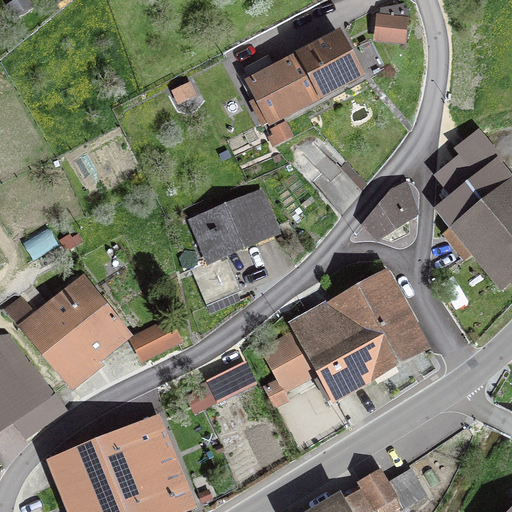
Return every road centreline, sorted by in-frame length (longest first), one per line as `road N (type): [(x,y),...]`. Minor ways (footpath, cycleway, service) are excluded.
road 1 (residential): [(3,511),(14,480),(93,403),(215,347),(336,252)]
road 2 (tertiary): [(465,379),(253,511)]
road 3 (residential): [(424,145),(437,87),(424,0)]
road 4 (residential): [(336,252),(366,193),(424,145)]
road 5 (residential): [(404,264),(465,379)]
road 6 (residential): [(424,145),(419,223),(404,264)]
